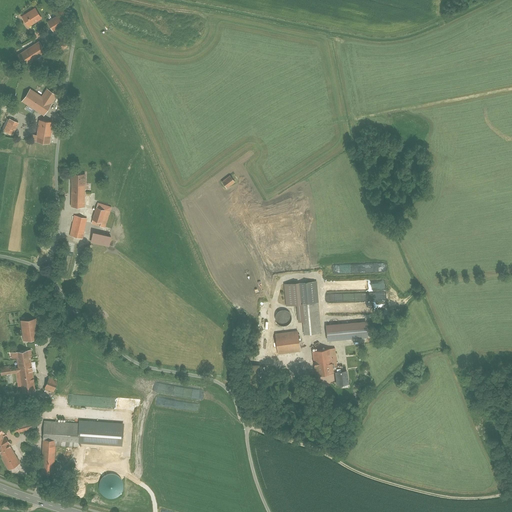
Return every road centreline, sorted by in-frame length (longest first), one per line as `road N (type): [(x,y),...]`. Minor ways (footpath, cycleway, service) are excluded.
road 1 (unclassified): [(41,268),(130,361),(226,392),(245,426),(267,511)]
road 2 (track): [(245,426),(431,495),(511,493)]
road 3 (unclassified): [(65,0),(73,36),(55,165),(58,224),(41,268)]
